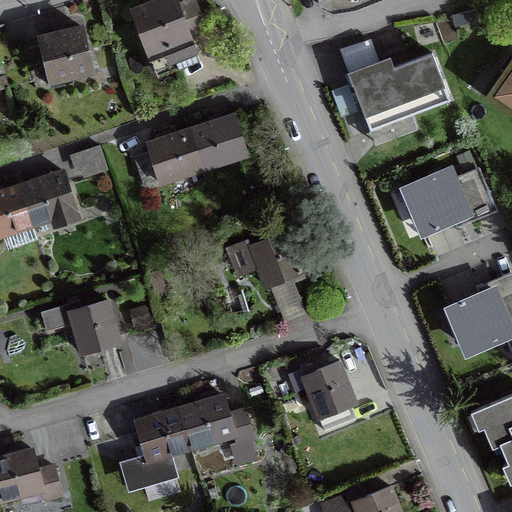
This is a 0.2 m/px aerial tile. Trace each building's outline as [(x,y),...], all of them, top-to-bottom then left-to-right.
[(193,0),(192,0),(177,6),(174,0),(163,0),(157,3),(156,0),(144,5),(144,8),(131,13),(153,71),(195,55),(189,37),(205,31),(193,0)] [(48,81),(92,70),(82,29),(65,33),(65,30),(51,34),(52,37),(37,40),(48,81)] [(368,127),(445,100),(428,53),(351,80),(368,127)] [(511,64),(490,96),(496,101),(511,111),(511,64)] [(207,120),(209,125),(190,131),(202,169),(245,154),(233,117),(220,122),(219,116),(207,120)] [(202,169),(190,131),(171,138),(169,132),(157,136),(159,141),(145,146),(149,157),(134,162),(143,187),(202,169)] [(78,170),(83,169),(86,178),(106,171),(98,147),(72,155),(78,170)] [(452,160),(397,182),(418,234),(473,212),(452,160)] [(36,176),(38,181),(19,188),(32,224),(75,210),(63,173),(50,178),(48,172),(36,176)] [(0,234),(32,224),(19,188),(0,194),(0,234)] [(257,268),(265,288),(301,273),(285,232),(260,242),(257,235),(227,248),(237,273),(241,275),(257,268)] [(511,313),(498,280),(443,302),(464,353),(511,333),(511,313)] [(78,302),(66,306),(80,354),(118,343),(106,301),(80,309),(78,302)] [(295,392),(305,388),(318,418),(354,403),(338,363),(313,373),(310,367),(289,376),(295,392)] [(511,394),(475,410),(475,411),(491,448),(499,445),(511,475),(511,394)] [(197,405),(179,410),(158,417),(136,423),(146,456),(137,458),(144,482),(175,473),(170,453),(190,447),(232,435),(235,444),(252,438),(244,411),(228,415),(223,397),(209,401),(207,395),(202,397),(195,399),(197,405)] [(297,441),(302,455),(327,446),(321,431),(297,441)] [(0,499),(40,489),(43,499),(60,495),(53,468),(37,472),(32,451),(12,456),(0,459),(0,499)] [(341,502),(324,509),(325,511),(398,511),(389,488),(354,502),(351,495),(340,499),(341,502)]
